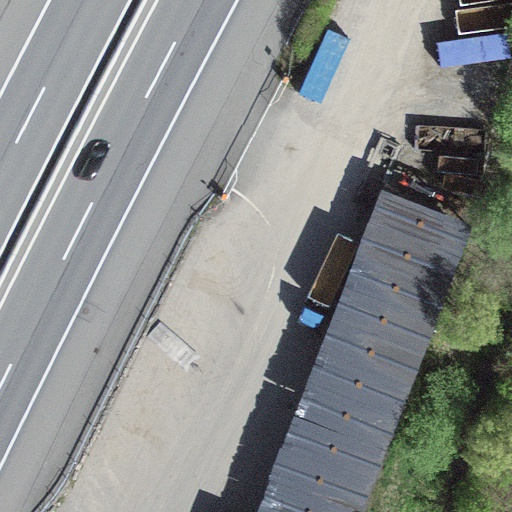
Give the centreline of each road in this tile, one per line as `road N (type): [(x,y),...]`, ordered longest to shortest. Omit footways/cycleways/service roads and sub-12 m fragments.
road 1 (motorway): [(0,387),(197,0)]
road 2 (motorway): [(89,0),(0,174)]
